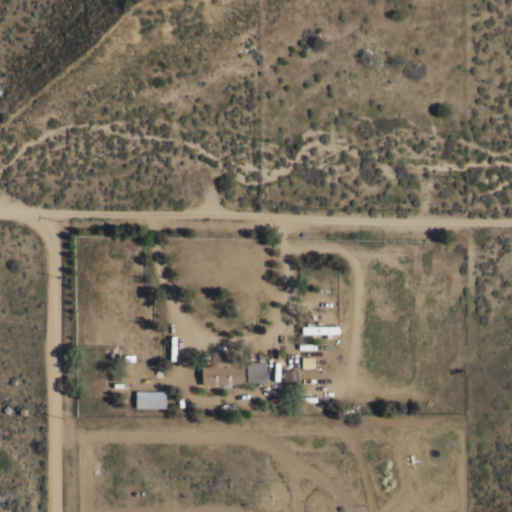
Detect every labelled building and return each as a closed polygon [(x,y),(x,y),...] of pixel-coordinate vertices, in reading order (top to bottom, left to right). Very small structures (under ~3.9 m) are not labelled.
[(301,333),(301,331),(300,326),(301,326),(301,325),(306,325),(306,321),(312,321),(312,325),(338,325),(338,328),(339,328),(339,330),(338,330),(338,332),(301,333)] [(298,367),(311,368),(311,357),(298,356),(298,367)] [(201,384),(201,365),(215,364),(215,358),(243,357),(244,382),(201,384)] [(265,360),(266,380),(246,381),(245,361),(265,360)] [(296,379),(283,380),(282,369),(296,368),(296,379)] [(135,390),(165,390),(165,398),(165,407),(135,407),(135,390)]
